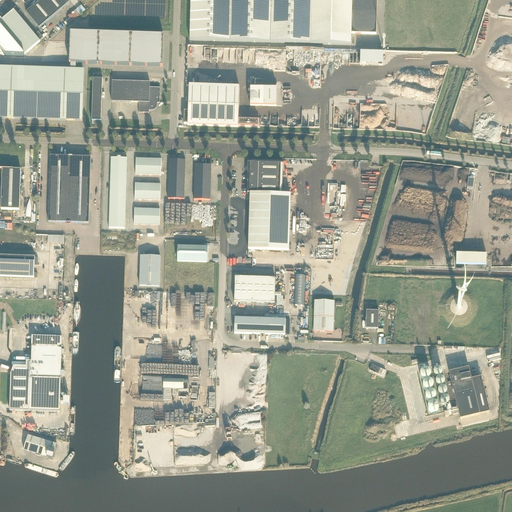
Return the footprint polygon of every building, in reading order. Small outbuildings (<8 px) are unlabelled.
[(67,0),(41,0),(26,13),(39,29),(58,13),(70,3),(67,0)] [(190,0),(190,41),(310,44),(350,45),(351,34),(376,34),(376,0),(190,0)] [(82,5),(70,16),(74,20),(86,9),(82,5)] [(23,57),(40,42),(34,35),(14,11),(1,21),(0,19),(0,18),(0,17),(0,49),(6,56),(23,57)] [(34,35),(40,42),(44,39),(38,32),(34,35)] [(69,64),(71,64),(76,64),(162,67),(163,36),(70,33),(69,64)] [(384,65),(384,53),(361,52),(361,64),(384,65)] [(0,118),(82,121),(83,71),(0,67),(0,118)] [(159,104),(160,88),(150,88),(150,83),(112,82),(111,102),(139,103),(139,113),(149,113),(149,111),(150,111),(151,111),(152,111),(153,111),(154,111),(154,110),(155,110),(155,109),(156,109),(156,108),(157,107),(157,106),(157,105),(157,104),(159,104)] [(238,128),(238,126),(253,127),(253,121),(238,121),(239,88),(189,86),(188,112),(184,112),(184,125),(188,125),(187,126),(238,128)] [(276,87),(249,87),(249,106),(276,106),(276,87)] [(91,158),(50,156),(48,222),(89,224),(91,158)] [(118,158),(111,158),(109,229),(125,229),(127,159),(121,159),(121,157),(118,157),(118,158)] [(136,175),(141,175),(161,176),(161,160),(136,159),(136,175)] [(186,160),(169,160),(168,199),(184,200),(186,160)] [(284,165),(248,163),(247,196),(247,194),(250,194),(248,250),(289,251),(290,195),(280,195),(281,165),(284,165)] [(211,165),(195,165),(194,200),(210,200),(211,165)] [(2,170),(1,210),(19,211),(21,170),(13,170),(1,170),(2,170)] [(161,185),(155,185),(135,184),(135,200),(160,201),(161,185)] [(135,209),(134,217),(134,225),(159,226),(160,210),(135,209)] [(207,263),(208,248),(178,247),(177,262),(207,263)] [(456,264),(486,265),(486,255),(456,254),(456,264)] [(0,276),(34,278),(35,258),(0,256),(0,276)] [(140,256),(140,271),(139,286),(159,287),(160,257),(140,256)] [(296,276),(295,306),(305,306),(306,276),(296,276)] [(275,279),(247,278),(241,278),(235,278),(235,284),(234,296),(234,303),(240,303),(274,304),(275,279)] [(314,302),(313,332),(333,332),(334,302),(314,302)] [(379,312),(366,311),(366,329),(378,329),(379,312)] [(235,319),(234,334),(285,336),(286,320),(235,319)] [(62,338),(32,337),(31,362),(26,362),(26,367),(14,367),(11,375),(10,411),(60,413),(61,379),(31,378),(31,377),(61,378),(62,355),(64,355),(64,350),(62,350),(62,338)] [(383,377),(385,371),(372,365),(369,371),(383,377)] [(449,370),(460,419),(491,412),(482,375),(471,378),(469,365),(449,370)] [(428,408),(429,411),(437,412),(439,409),(440,405),(445,405),(447,406),(451,405),(449,398),(445,398),(448,394),(447,390),(443,387),(446,384),(443,371),(440,369),(437,369),(433,375),(427,370),(424,370),(421,375),(421,378),(426,381),(427,381),(423,385),(424,389),(429,392),(426,397),(427,400),(431,403),(428,408)] [(183,390),(183,380),(163,379),(163,389),(183,390)] [(342,411),(331,430),(335,446),(402,429),(396,399),(342,411)] [(52,459),(57,445),(28,436),(23,451),(52,459)] [(10,439),(6,453),(12,454),(17,441),(10,439)]
